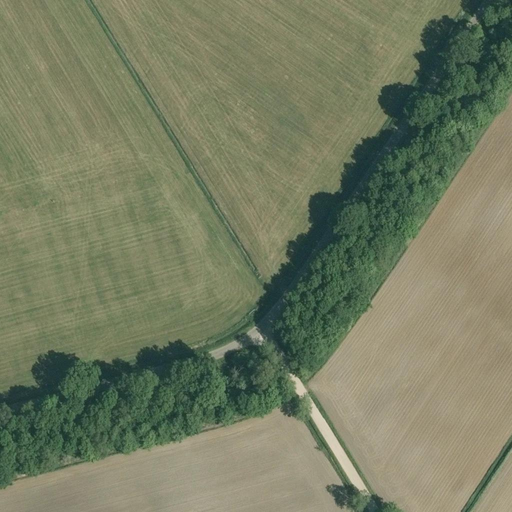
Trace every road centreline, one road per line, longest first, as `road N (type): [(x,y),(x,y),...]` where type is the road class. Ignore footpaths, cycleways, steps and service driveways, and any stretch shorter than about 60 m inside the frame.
road 1 (unclassified): [(0,413),(208,358),(261,331),(490,0)]
road 2 (track): [(374,511),(261,331)]
